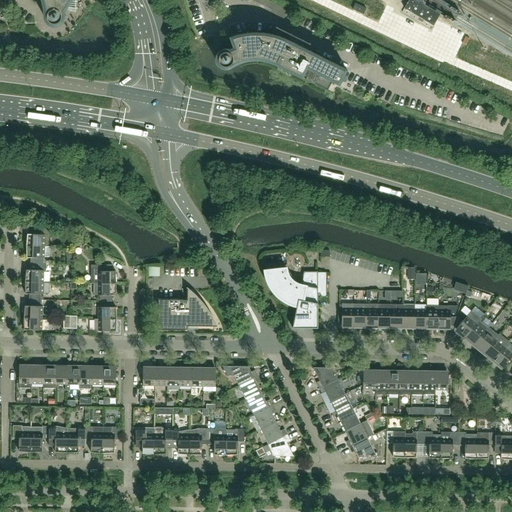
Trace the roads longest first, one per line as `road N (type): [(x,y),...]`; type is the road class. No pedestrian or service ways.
road 1 (primary): [(168,134),(321,168),(511,226)]
road 2 (primary): [(511,192),(169,100)]
road 3 (tertiary): [(511,403),(443,351),(271,346)]
road 4 (residential): [(345,495),(129,493)]
road 5 (residential): [(129,466),(330,469)]
road 6 (residential): [(330,469),(511,471)]
road 7 (residential): [(511,497),(345,495)]
road 8 (tertiary): [(147,131),(162,190),(218,258)]
road 9 (primary): [(0,107),(147,131)]
road 10 (primary): [(146,95),(0,75)]
road 11 (tertiary): [(271,346),(127,346)]
road 12 (residential): [(330,469),(271,346)]
road 13 (tertiary): [(218,258),(176,189),(168,134)]
road 14 (residential): [(129,493),(0,490)]
road 15 (residential): [(4,463),(129,466)]
road 16 (tertiary): [(127,346),(6,343)]
road 17 (residential): [(4,463),(6,343)]
road 18 (residential): [(129,466),(127,346)]
